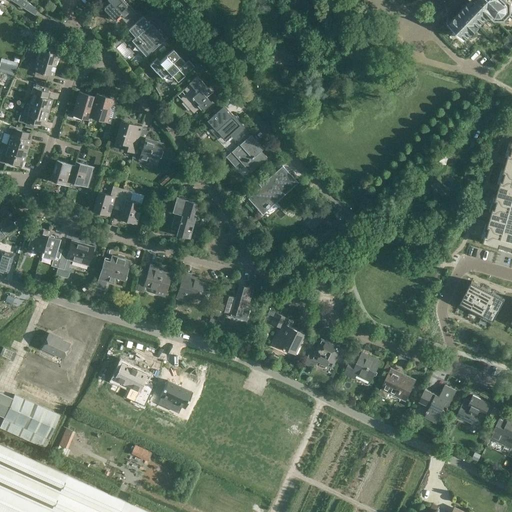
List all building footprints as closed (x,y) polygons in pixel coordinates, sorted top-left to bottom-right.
[(10,0),(23,8),(34,15),(38,9),(27,2),(24,0),(10,0)] [(121,15),(123,17),(132,9),(124,0),(105,0),(108,3),(103,7),(115,21),(119,16),(121,15)] [(510,0),(470,0),(449,22),(466,38),(490,14),(495,19),(497,19),(505,19),(511,11),(511,9),(511,2),(511,1),(510,0)] [(164,38),(143,15),(128,29),(135,36),(130,40),(145,56),(164,38)] [(40,48),(37,59),(56,65),(59,54),(54,53),(56,47),(43,43),(42,49),(40,48)] [(185,61),(179,55),(173,49),(160,61),(156,57),(149,63),(162,77),(169,71),(172,74),(178,68),(184,75),(194,66),(193,64),(188,59),(185,61)] [(503,56),(500,53),(496,57),(494,56),(491,59),(496,64),(503,56)] [(2,58),(0,64),(0,65),(16,70),(18,63),(2,58)] [(56,65),(37,59),(34,70),(36,70),(34,76),(46,80),(48,74),(53,75),(56,65)] [(0,65),(0,71),(14,75),(16,70),(0,65)] [(186,92),(180,98),(189,108),(196,101),(203,109),(211,101),(207,97),(213,92),(207,86),(197,74),(188,82),(189,83),(183,89),(186,92)] [(33,94),(30,104),(49,110),(52,99),(47,98),(49,92),(38,89),(38,87),(32,85),(30,93),(33,94)] [(73,114),(89,119),(97,93),(96,93),(95,96),(80,91),(73,114)] [(97,93),(89,119),(90,116),(106,121),(113,98),(97,93)] [(49,110),(30,104),(27,115),(29,115),(27,121),(40,124),(41,119),(46,120),(49,110)] [(233,114),(225,106),(224,104),(204,122),(209,128),(212,126),(222,137),(228,131),(230,134),(238,126),(230,117),(233,114)] [(125,149),(133,152),(140,129),(141,126),(133,124),(121,120),(115,141),(126,144),(125,149)] [(11,134),(8,144),(27,150),(30,139),(31,133),(17,129),(18,128),(10,125),(8,133),(11,134)] [(140,129),(133,152),(132,157),(156,164),(162,143),(146,138),(148,131),(140,129)] [(240,160),(251,171),(267,156),(261,150),(263,148),(260,144),(250,134),(226,156),(235,165),(240,160)] [(511,143),(511,145),(511,149),(511,153),(509,153),(504,172),(506,173),(503,180),(502,179),(496,200),(497,200),(495,208),(494,207),(488,226),(490,227),(487,234),(486,234),(483,242),(500,247),(501,243),(511,246),(511,143)] [(27,150),(8,144),(5,155),(2,154),(0,160),(0,161),(8,164),(8,162),(22,166),(24,161),(27,150)] [(69,181),(70,181),(75,161),(74,165),(57,160),(51,180),(68,185),(69,181)] [(75,161),(70,181),(87,186),(93,167),(75,161)] [(272,176),(250,196),(263,210),(283,191),(285,193),(294,184),(286,176),(288,175),(281,167),(271,175),(272,176)] [(427,192),(436,189),(434,182),(424,185),(427,192)] [(112,203),(117,205),(122,188),(113,186),(110,195),(98,191),(93,210),(108,214),(112,203)] [(122,188),(117,205),(123,207),(120,218),(136,223),(141,204),(144,195),(122,188)] [(195,217),(192,216),(196,202),(176,197),(172,211),(175,212),(170,226),(177,228),(176,234),(189,238),(195,217)] [(0,208),(0,226),(1,228),(0,229),(5,235),(17,226),(12,221),(20,215),(10,201),(0,208)] [(28,246),(41,250),(46,234),(47,230),(33,226),(30,235),(25,234),(21,248),(27,250),(28,246)] [(40,254),(46,256),(52,258),(50,265),(57,267),(57,265),(62,250),(56,248),(59,238),(46,234),(41,250),(40,254)] [(62,250),(57,265),(61,266),(58,273),(62,274),(64,275),(67,275),(68,274),(69,274),(69,273),(71,266),(69,266),(71,258),(88,263),(92,248),(72,242),(71,242),(68,252),(62,250)] [(0,271),(7,273),(13,254),(0,250),(0,271)] [(104,259),(95,290),(99,291),(104,288),(107,281),(113,282),(114,277),(124,280),(130,260),(115,256),(113,262),(104,259)] [(170,274),(158,271),(159,267),(150,264),(147,273),(142,272),(136,290),(143,292),(145,286),(165,292),(170,274)] [(185,271),(181,280),(177,297),(177,298),(190,302),(192,296),(205,299),(209,300),(211,292),(206,290),(209,280),(193,275),(193,273),(185,271)] [(472,281),(461,302),(472,308),(483,287),(472,281)] [(247,307),(252,288),(239,284),(235,297),(218,292),(214,306),(243,315),(241,323),(242,323),(242,321),(245,322),(248,321),(250,320),(251,317),(252,314),(251,311),(249,309),(247,307)] [(483,287),(472,308),(483,314),(494,293),(483,287)] [(483,314),(494,320),(505,299),(494,293),(483,314)] [(282,327),(275,342),(284,346),(284,348),(286,349),(286,348),(296,353),(305,333),(291,326),(293,320),(276,312),(272,323),(282,327)] [(42,348),(63,358),(69,343),(62,340),(63,339),(49,332),(42,348)] [(313,368),(318,359),(332,366),(338,354),(343,356),(345,350),(332,344),(334,338),(328,336),(325,342),(322,348),(320,349),(313,346),(306,360),(304,364),(313,368)] [(0,353),(0,354),(13,360),(16,353),(3,347),(0,353)] [(358,372),(372,379),(380,362),(362,353),(357,364),(350,360),(344,373),(355,378),(358,372)] [(379,394),(387,398),(389,392),(398,397),(399,394),(407,398),(415,382),(390,371),(379,394)] [(443,408),(447,410),(456,390),(444,385),(439,395),(425,389),(419,401),(430,406),(425,417),(436,422),(443,408)] [(0,427),(45,448),(49,439),(60,415),(14,394),(13,398),(0,392),(0,415),(4,417),(0,426),(0,427)] [(490,404),(478,399),(472,396),(467,406),(462,404),(456,416),(469,422),(470,420),(477,423),(481,413),(485,415),(490,404)] [(500,412),(493,408),(487,420),(495,424),(500,412)] [(498,440),(511,447),(511,446),(511,414),(503,410),(491,436),(499,439),(498,440)] [(58,446),(67,450),(75,432),(66,429),(58,446)] [(150,511),(0,444),(0,511),(150,511)] [(130,454),(147,462),(151,454),(134,446),(130,454)]
